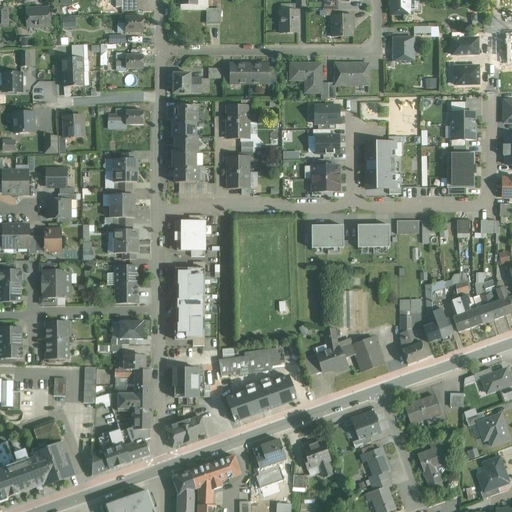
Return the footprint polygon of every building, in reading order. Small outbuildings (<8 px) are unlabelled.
[(137,0),(121,0),(122,11),(138,11),(137,0)] [(388,0),(389,14),(408,13),(408,0),(388,0)] [(334,1),(323,1),(323,11),(325,11),(337,10),(337,1),(334,1)] [(41,9),(27,10),(27,9),(26,9),(27,28),(50,27),(49,9),(41,9)] [(220,11),(207,11),(207,24),(220,24),(220,11)] [(298,11),(280,12),(281,33),(298,33),(298,11)] [(337,16),(331,16),(332,37),(353,37),(352,16),(337,16)] [(63,28),(78,28),(77,17),(63,17),(63,28)] [(143,17),(125,17),(125,33),(143,33),(143,17)] [(414,36),(392,36),(393,59),(414,59),(414,36)] [(21,39),(21,47),(33,47),(33,38),(21,39)] [(452,40),(452,55),(477,55),(476,40),(452,40)] [(29,54),(21,54),(21,66),(29,66),(29,54)] [(126,55),(116,55),(116,59),(116,62),(113,62),(113,67),(116,67),(116,66),(126,66),(126,55)] [(126,55),(126,66),(126,69),(143,69),(143,55),(126,55)] [(72,59),(62,60),(63,74),(83,73),(82,59),(72,59)] [(319,64),(287,64),(287,80),(305,80),(305,94),(319,94),(319,84),(319,64)] [(249,65),(230,65),(230,68),(230,84),(231,84),(249,84),(249,65)] [(268,65),(249,65),(249,84),(268,84),(268,68),(268,65)] [(367,66),(334,66),(334,84),(334,86),(335,86),(367,86),(367,66)] [(222,68),(210,68),(210,78),(222,78),(222,68)] [(276,68),(268,68),(268,84),(268,86),(276,86),(276,68)] [(454,69),(455,86),(478,85),(477,68),(454,69)] [(83,73),(63,74),(63,88),(83,86),(83,73)] [(189,73),(172,73),(172,94),(189,94),(189,91),(189,78),(189,73)] [(21,74),(3,74),(3,93),(21,93),(21,86),(22,86),(22,85),(22,79),(22,78),(21,78),(21,74)] [(199,79),(189,78),(189,91),(199,91),(199,79)] [(426,87),(437,88),(437,78),(427,78),(426,87)] [(328,100),(328,84),(319,84),(319,94),(319,100),(328,100)] [(32,96),(33,105),(44,104),(44,96),(32,96)] [(197,107),(175,107),(175,123),(196,123),(198,123),(197,107)] [(249,108),(249,107),(241,107),(226,107),(227,123),(249,123),(249,108)] [(339,107),(315,107),(315,124),(339,124),(339,107)] [(143,111),(126,111),(126,110),(116,110),(116,115),(108,115),(108,129),(127,129),(127,125),(143,125),(143,111)] [(33,113),(14,113),(14,134),(34,133),(33,113)] [(475,126),(475,113),(452,113),(452,127),(475,126)] [(83,116),(64,117),(64,137),(65,137),(83,137),(83,116)] [(175,123),(173,123),(173,138),(175,138),(188,138),(196,138),(196,123),(175,123)] [(249,123),(227,123),(227,139),(249,139),(249,123)] [(475,140),(475,126),(452,127),(452,141),(475,140)] [(315,137),(315,154),(340,154),(339,136),(331,136),(315,137)] [(57,137),(44,138),(45,154),(57,153),(57,137)] [(188,138),(175,138),(175,153),(196,153),(198,153),(198,138),(188,138)] [(15,141),(3,141),(3,151),(16,151),(15,141)] [(394,144),(366,144),(367,189),(395,189),(394,144)] [(196,168),(196,153),(175,153),(173,153),(173,168),(175,168),(196,168)] [(448,187),(473,187),(473,154),(448,154),(448,187)] [(249,157),(227,157),(227,173),(249,173),(249,157)] [(123,160),(114,160),(114,171),(137,171),(137,160),(135,160),(123,160)] [(324,166),(311,167),(311,180),(340,179),(340,166),(324,166)] [(198,183),(198,168),(196,168),(175,168),(175,183),(179,183),(185,183),(190,183),(196,183),(198,183)] [(66,170),(46,171),(47,187),(67,187),(66,170)] [(137,183),(137,171),(114,171),(114,183),(131,183),(137,183)] [(16,194),(15,172),(3,172),(2,172),(2,174),(3,194),(16,194)] [(28,172),(15,172),(16,194),(29,194),(28,172)] [(249,173),(227,173),(227,190),(241,190),(242,190),(249,190),(249,173)] [(511,177),(502,177),(501,199),(511,199),(511,177)] [(340,179),(311,180),(312,193),(324,193),(340,193),(340,179)] [(70,195),(70,201),(58,201),(47,201),(47,210),(70,210),(76,209),(76,200),(80,200),(80,194),(74,194),(70,195)] [(119,195),(111,195),(111,207),(134,207),(134,195),(119,195)] [(500,205),(499,217),(511,218),(511,205),(500,205)] [(134,207),(111,207),(111,219),(131,219),(134,219),(134,207)] [(70,219),(70,210),(47,210),(47,219),(58,219),(70,219)] [(467,221),(456,221),(456,233),(468,232),(467,221)] [(205,222),(181,222),(181,242),(182,242),(182,251),(205,251),(205,222)] [(119,225),(107,225),(107,242),(115,242),(115,231),(119,231),(119,225)] [(389,225),(357,226),(358,248),(389,248),(389,225)] [(16,248),(16,226),(3,226),(3,237),(3,248),(16,248)] [(29,236),(29,226),(16,226),(16,248),(29,248),(29,237),(29,236)] [(343,226),(311,226),(311,248),(343,248),(343,226)] [(61,251),(61,231),(45,231),(45,237),(45,251),(61,251)] [(119,231),(115,231),(115,242),(138,242),(138,231),(132,231),(119,231)] [(45,237),(35,237),(35,252),(45,252),(45,251),(45,237)] [(138,242),(115,242),(115,254),(124,254),(136,254),(138,254),(138,242)] [(83,261),(93,261),(93,249),(83,249),(83,261)] [(510,251),(500,253),(501,264),(511,262),(510,251)] [(16,264),(0,263),(0,271),(16,271),(16,264)] [(137,266),(115,267),(115,274),(111,274),(107,274),(107,286),(115,286),(137,285),(137,266)] [(205,269),(175,269),(175,286),(177,286),(177,301),(177,308),(176,323),(175,323),(175,340),(204,341),(205,269)] [(16,271),(0,271),(0,283),(21,284),(23,284),(22,271),(16,271)] [(56,271),(45,271),(45,272),(41,272),(41,285),(70,285),(70,274),(66,274),(63,271),(56,271)] [(485,283),(485,289),(487,288),(489,293),(496,291),(493,280),(485,283)] [(21,284),(0,283),(0,302),(21,303),(21,284)] [(465,283),(459,285),(459,295),(467,293),(465,283)] [(488,305),(484,295),(485,289),(485,283),(475,283),(477,298),(473,299),(476,309),(488,305)] [(429,324),(434,322),(430,312),(430,290),(429,284),(422,284),(425,314),(429,324)] [(70,296),(70,285),(41,285),(41,299),(45,299),(56,299),(63,299),(66,296),(70,296)] [(138,304),(137,285),(115,286),(116,305),(138,304)] [(459,285),(447,288),(448,298),(459,295),(459,285)] [(511,297),(511,295),(510,287),(507,288),(504,288),(500,289),(504,300),(511,297)] [(430,290),(430,312),(434,322),(442,319),(439,308),(436,310),(438,300),(445,300),(444,289),(430,290)] [(489,293),(484,295),(488,305),(500,301),(496,291),(489,293)] [(353,292),(339,292),(340,328),(353,328),(353,292)] [(466,295),(459,297),(459,304),(463,314),(469,312),(467,305),(469,304),(466,295)] [(459,297),(450,300),(456,316),(463,314),(459,304),(459,297)] [(511,297),(504,300),(500,301),(504,315),(511,312),(511,297)] [(410,329),(418,326),(412,326),(411,315),(418,315),(417,301),(399,301),(399,311),(405,311),(405,318),(410,318),(410,329)] [(500,301),(488,305),(492,319),(504,315),(500,301)] [(488,305),(476,309),(481,323),(492,319),(488,305)] [(469,312),(463,314),(468,328),(481,323),(476,309),(469,312)] [(456,316),(452,317),(457,331),(468,328),(463,314),(456,316)] [(399,332),(410,329),(410,318),(405,318),(399,318),(399,332)] [(442,319),(434,322),(439,337),(451,333),(445,318),(442,319)] [(68,322),(46,322),(46,341),(68,341),(68,322)] [(143,322),(120,322),(120,340),(143,340),(143,322)] [(429,324),(422,327),(427,342),(439,337),(434,322),(429,324)] [(21,347),(21,328),(0,328),(0,347),(21,347)] [(334,328),(327,330),(327,332),(325,332),(328,351),(316,356),(322,373),(336,369),(338,374),(349,370),(345,359),(356,355),(357,355),(353,345),(340,350),(339,348),(338,348),(334,328)] [(410,329),(399,332),(402,346),(415,341),(410,329)] [(373,338),(353,345),(357,355),(356,355),(362,373),(383,365),(373,338)] [(415,341),(402,346),(407,362),(426,355),(420,340),(415,341)] [(68,341),(46,341),(46,360),(68,360),(68,341)] [(21,347),(0,347),(0,359),(17,359),(23,359),(23,347),(21,347)] [(245,357),(219,360),(224,395),(231,414),(240,418),(241,416),(263,408),(259,397),(293,392),(290,368),(286,369),(283,347),(245,352),(245,357)] [(144,356),(125,356),(125,370),(144,371),(144,356)] [(316,356),(304,360),(310,377),(322,373),(316,356)] [(202,367),(172,367),(172,383),(202,383),(202,367)] [(491,368),(474,374),(476,381),(482,379),(481,379),(493,374),(491,368)] [(144,371),(125,370),(115,370),(115,377),(118,377),(118,384),(135,382),(135,383),(151,383),(151,371),(144,371)] [(493,374),(481,379),(482,379),(487,394),(511,385),(506,370),(493,374)] [(115,385),(116,395),(118,395),(123,395),(123,388),(134,388),(135,383),(135,382),(118,384),(115,385)] [(13,383),(2,383),(1,404),(1,408),(8,408),(13,408),(13,392),(13,383)] [(151,383),(135,383),(134,388),(134,395),(151,395),(151,383)] [(202,383),(172,383),(172,399),(202,399),(202,383)] [(22,392),(13,392),(13,408),(8,408),(8,412),(21,412),(22,392)] [(463,394),(450,394),(450,407),(463,407),(463,394)] [(110,403),(108,395),(96,399),(95,404),(95,407),(110,403)] [(123,395),(118,395),(118,403),(118,416),(132,416),(133,395),(123,395)] [(134,395),(133,395),(132,416),(132,425),(132,429),(133,429),(133,430),(150,430),(151,395),(134,395)] [(435,396),(420,402),(426,418),(441,413),(435,396)] [(420,402),(405,407),(411,424),(426,418),(420,402)] [(373,412),(352,420),(354,427),(359,441),(377,434),(381,433),(378,426),(377,424),(376,424),(374,420),(376,420),(375,418),(373,412)] [(482,413),(465,419),(468,427),(478,423),(477,423),(485,420),(482,413)] [(485,420),(477,423),(478,423),(484,441),(489,440),(491,447),(509,440),(500,415),(485,420)] [(200,417),(165,428),(172,448),(176,447),(178,448),(179,448),(180,446),(198,439),(196,436),(205,433),(200,417)] [(94,426),(93,453),(102,450),(100,445),(105,443),(102,436),(112,433),(120,430),(117,424),(115,418),(94,426)] [(55,424),(34,431),(41,452),(26,458),(22,445),(9,449),(7,442),(0,444),(0,488),(4,498),(36,487),(37,490),(44,487),(44,486),(74,476),(63,444),(55,424)] [(131,429),(132,429),(132,425),(117,424),(120,430),(120,432),(131,429)] [(150,430),(133,430),(133,429),(132,429),(131,429),(120,432),(131,463),(131,462),(149,456),(149,457),(150,456),(145,441),(150,439),(150,430)] [(120,432),(120,430),(112,433),(114,440),(118,447),(103,453),(109,470),(131,463),(120,432)] [(102,450),(103,453),(118,447),(114,440),(112,433),(102,436),(105,443),(100,445),(102,450)] [(279,440),(253,449),(259,468),(256,469),(258,476),(259,479),(270,475),(276,473),(272,464),(286,459),(279,440)] [(443,440),(429,444),(432,450),(441,447),(442,451),(446,450),(443,440)] [(325,441),(302,449),(306,461),(304,462),(306,471),(321,465),(324,476),(333,472),(329,460),(331,459),(325,441)] [(432,450),(418,456),(424,472),(431,490),(441,486),(440,483),(441,482),(442,481),(440,477),(438,476),(437,476),(436,475),(435,475),(433,469),(447,464),(442,451),(441,447),(432,450)] [(382,448),(365,454),(374,476),(374,477),(386,472),(390,471),(382,448)] [(102,450),(93,453),(92,476),(109,470),(103,453),(102,450)] [(235,456),(190,471),(195,489),(198,488),(213,483),(213,490),(223,487),(221,481),(241,474),(235,456)] [(500,458),(484,463),(488,476),(484,477),(482,478),(481,480),(481,483),(482,484),(485,491),(485,492),(497,487),(509,483),(500,458)] [(190,471),(172,478),(178,495),(190,491),(195,489),(190,471)] [(386,472),(374,477),(374,476),(369,478),(372,485),(388,479),(386,472)] [(270,475),(259,479),(258,476),(255,477),(259,489),(272,484),(270,475)] [(306,477),(293,476),(293,488),(305,489),(306,477)] [(388,479),(372,485),(375,492),(387,487),(387,488),(391,486),(388,479)] [(213,483),(198,488),(197,511),(214,511),(215,506),(212,506),(213,490),(213,483)] [(250,497),(249,487),(240,487),(240,497),(250,497)] [(375,492),(370,493),(377,511),(388,511),(395,510),(387,488),(387,487),(375,492)] [(497,487),(485,492),(485,491),(480,493),(483,499),(500,493),(497,487)] [(153,511),(146,491),(106,505),(108,511),(153,511)] [(190,491),(178,495),(177,511),(191,511),(192,496),(190,491)]
